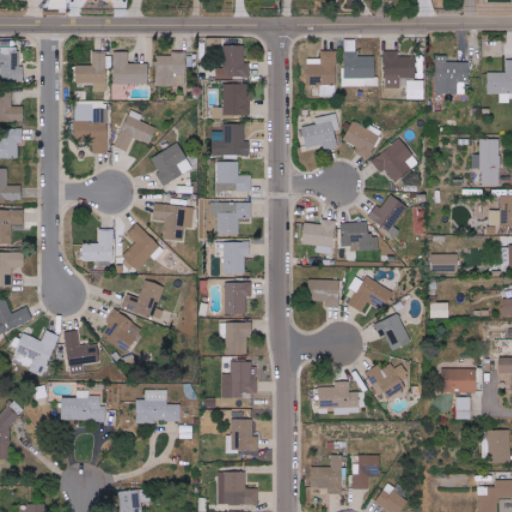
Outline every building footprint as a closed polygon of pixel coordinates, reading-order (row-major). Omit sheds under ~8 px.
[(68,10),(67,0),(45,0),(50,6),(50,9),(68,10)] [(356,39),(345,40),(345,51),(357,51),(356,39)] [(251,78),(251,62),(246,62),(246,45),(225,45),(225,62),(218,61),(218,77),(251,78)] [(20,66),(20,50),(0,50),(0,80),(25,80),(25,66),(20,66)] [(337,50),(322,51),(322,63),(308,63),(309,85),(338,85),(337,50)] [(77,83),(94,83),(94,92),(107,92),(106,51),(93,51),(93,65),(77,66),(77,83)] [(114,84),(149,84),(148,63),(129,64),(129,51),(114,52),(114,84)] [(186,52),(171,51),(171,56),(157,55),(156,86),(185,87),(186,52)] [(377,86),(377,57),(359,56),(359,51),(345,51),(344,85),(377,86)] [(426,98),(426,79),(427,79),(427,55),(399,55),(399,51),(386,51),(387,87),(409,87),(409,98),(426,98)] [(438,94),(466,94),(465,82),(470,82),(470,58),(438,59),(438,94)] [(511,59),(507,59),(506,73),(489,72),(488,93),(500,94),(500,103),(510,103),(510,99),(511,98),(511,59)] [(249,84),(225,83),(224,107),(214,107),(214,118),(235,119),(235,114),(252,115),(252,91),(249,91),(249,84)] [(0,102),(0,121),(25,121),(25,107),(13,107),(12,91),(0,90),(0,102)] [(108,153),(108,109),(94,109),(94,105),(75,105),(74,142),(93,142),(93,153),(108,153)] [(157,127),(141,121),(143,115),(131,110),(116,146),(128,151),(134,138),(150,144),(157,127)] [(303,127),(307,148),(324,144),(325,150),(339,147),(335,130),(340,129),(337,114),(316,118),(317,124),(303,127)] [(370,159),(382,133),(354,120),(345,140),(359,146),(356,152),(370,159)] [(245,140),(245,124),(224,123),(224,142),(214,142),(214,155),(250,155),(250,141),(245,140)] [(0,157),(19,157),(18,143),(23,143),(22,129),(0,130),(0,133),(0,139),(0,157)] [(420,161),(399,138),(373,162),(382,171),(384,168),(397,182),(420,161)] [(500,139),(481,139),(481,154),(474,154),(474,168),(483,168),(483,185),(501,185),(500,139)] [(194,168),(178,142),(150,159),(166,185),(194,168)] [(252,175),(239,175),(240,162),(218,161),(217,190),(252,190),(252,175)] [(0,199),(23,199),(22,185),(9,185),(9,168),(0,168),(0,199)] [(394,225),(409,207),(392,194),(381,208),(378,206),(370,217),(396,237),(401,230),(394,225)] [(511,195),(501,195),(501,210),(490,210),(489,226),(511,226),(511,195)] [(252,202),(212,203),(212,215),(218,215),(218,234),(239,234),(239,218),(252,218),(252,202)] [(194,227),(194,206),(155,204),(155,219),(165,220),(165,239),(185,240),(186,227),(194,227)] [(25,210),(0,209),(0,210),(0,243),(12,244),(12,225),(24,225),(25,210)] [(322,224),(305,223),(303,244),(317,245),(316,252),(333,253),(337,221),(323,219),(322,224)] [(342,223),(342,244),(360,244),(361,250),(379,250),(378,235),(370,235),(369,222),(342,223)] [(154,260),(164,250),(138,223),(126,235),(134,244),(120,257),(134,271),(150,256),(154,260)] [(114,229),(100,229),(100,243),(84,244),(84,261),(114,261),(114,229)] [(246,272),(245,256),(251,256),(251,241),(221,242),(221,254),(224,254),(224,273),(246,272)] [(13,267),(25,267),(25,253),(0,253),(0,285),(13,286),(13,267)] [(459,254),(432,254),(432,272),(460,272),(459,254)] [(356,292),(348,303),(362,311),(368,302),(383,310),(394,292),(367,276),(364,282),(356,276),(349,288),(356,292)] [(340,280),(310,279),(310,301),(325,301),(325,306),(340,306),(340,280)] [(123,308),(162,319),(165,311),(154,308),(156,301),(160,302),(165,285),(145,280),(140,298),(127,294),(123,308)] [(226,313),(247,313),(247,296),(253,296),(252,282),(226,282),(226,313)] [(27,306),(13,313),(6,297),(0,299),(0,333),(0,334),(33,319),(27,306)] [(450,303),(431,302),(431,317),(450,317),(450,303)] [(143,329),(117,310),(101,334),(127,352),(143,329)] [(393,351),(412,342),(399,313),(375,324),(381,337),(385,335),(393,351)] [(248,353),(248,336),(254,336),(254,322),(227,322),(227,354),(248,353)] [(60,336),(47,330),(42,341),(28,335),(16,363),(42,375),(60,336)] [(66,331),(70,375),(85,374),(84,364),(100,362),(98,344),(80,346),(79,330),(66,331)] [(511,356),(500,357),(500,374),(511,373),(511,356)] [(257,392),(257,361),(232,361),(232,374),(223,374),(224,398),(244,397),(244,393),(257,392)] [(407,387),(392,364),(383,370),(379,364),(367,372),(385,401),(407,387)] [(477,368),(442,369),(443,392),(477,392),(477,368)] [(169,390),(146,389),(146,400),(138,400),(137,423),(155,423),(155,420),(181,421),(181,404),(169,404),(169,390)] [(101,396),(90,396),(90,390),(76,390),(76,398),(63,397),(62,420),(106,421),(106,406),(101,406),(101,396)] [(471,419),(471,397),(457,397),(456,419),(471,419)] [(0,458),(16,458),(14,408),(0,408),(0,421),(0,427),(0,458)] [(259,436),(253,436),(254,419),(233,418),(233,450),(259,451),(259,436)] [(511,430),(483,431),(484,457),(489,457),(489,463),(511,463),(511,430)] [(343,455),(332,455),(332,467),(312,467),(312,488),(329,488),(329,494),(344,493),(343,455)] [(382,455),(361,455),(361,474),(354,474),(354,489),(370,489),(370,477),(382,476),(382,455)] [(259,504),(259,488),(247,488),(247,471),(219,472),(219,504),(259,504)] [(498,511),(498,498),(511,497),(511,479),(496,480),(497,486),(478,487),(478,511),(498,511)] [(401,511),(410,499),(386,485),(376,503),(390,511),(401,511)] [(121,492),(122,511),(142,511),(141,490),(121,492)]
